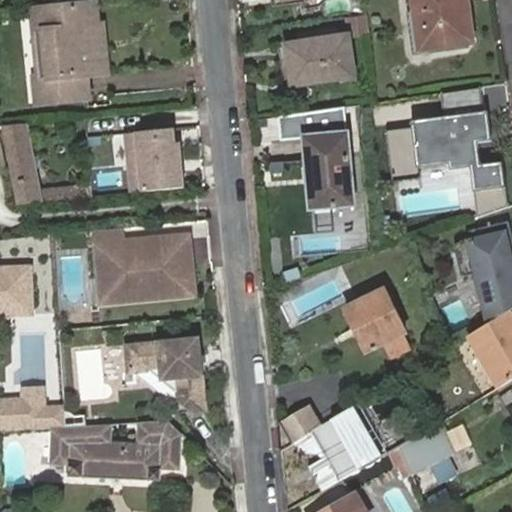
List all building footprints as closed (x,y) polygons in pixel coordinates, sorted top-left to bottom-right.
[(94,0),(86,0),(43,3),(45,25),(37,27),(39,54),(48,53),(49,72),(41,73),(37,73),(39,99),(88,94),(87,70),(109,68),(106,44),(99,44),(94,0)] [(468,0),(416,0),(424,51),(468,44),(463,14),(471,12),(468,0)] [(45,25),(43,3),(34,4),(37,27),(45,25)] [(348,40),(289,49),(295,88),(354,78),(348,40)] [(39,54),(41,73),(49,72),(48,53),(39,54)] [(481,85),(436,92),(439,112),(402,118),(403,127),(384,130),(391,178),(414,175),(413,169),(468,161),(476,215),(509,205),(504,160),(474,164),(471,142),(489,139),(481,85)] [(42,188),(27,120),(1,123),(18,203),(86,196),(85,189),(78,190),(77,185),(42,188)] [(127,132),(133,192),(186,187),(182,141),(177,142),(176,128),(127,132)] [(358,210),(350,141),(309,147),(317,216),(358,210)] [(510,308),(511,307),(511,219),(481,225),(483,236),(457,241),(463,273),(479,269),(489,320),(510,308)] [(126,243),(125,228),(95,230),(136,298),(178,295),(178,283),(189,282),(188,266),(193,266),(190,238),(126,243)] [(136,298),(95,230),(94,230),(97,262),(101,262),(103,270),(98,274),(99,289),(116,288),(117,300),(136,298)] [(0,266),(0,313),(32,312),(29,265),(0,266)] [(190,293),(189,282),(178,283),(178,295),(190,293)] [(384,287),(348,307),(365,341),(375,337),(381,334),(388,347),(408,337),(401,325),(403,323),(384,287)] [(101,302),(117,300),(116,288),(99,289),(101,302)] [(499,384),(510,377),(511,376),(511,310),(510,308),(489,320),(469,332),(499,384)] [(194,336),(159,340),(200,408),(207,408),(202,368),(201,354),(199,340),(194,336)] [(200,408),(159,340),(126,343),(129,367),(135,371),(151,369),(164,368),(176,377),(177,390),(178,401),(189,410),(200,408)] [(151,369),(177,390),(176,377),(164,368),(151,369)] [(21,400),(43,399),(43,391),(21,392),(21,400)] [(16,429),(50,427),(65,426),(64,409),(44,411),(43,399),(21,400),(0,401),(0,430),(4,430),(16,429)] [(309,404),(280,423),(291,441),(316,426),(321,423),(309,404)] [(316,478),(321,487),(338,477),(344,474),(360,465),(381,452),(352,404),(321,423),(316,426),(310,430),(291,441),(296,450),(310,451),(315,458),(317,457),(322,466),(317,468),(316,478)] [(69,407),(64,407),(64,409),(65,426),(69,425),(85,424),(84,412),(75,413),(75,410),(69,407)] [(436,420),(402,440),(414,474),(454,451),(436,420)] [(179,468),(180,426),(177,422),(136,423),(136,439),(111,439),(111,423),(85,424),(69,425),(65,426),(50,427),(49,466),(68,466),(68,477),(161,479),(161,468),(179,468)] [(312,471),(317,468),(322,466),(317,457),(315,458),(306,463),(312,471)] [(385,504),(371,481),(317,511),(373,511),(385,504)] [(5,490),(0,495),(0,503),(5,508),(12,508),(16,501),(16,496),(11,490),(5,490)]
